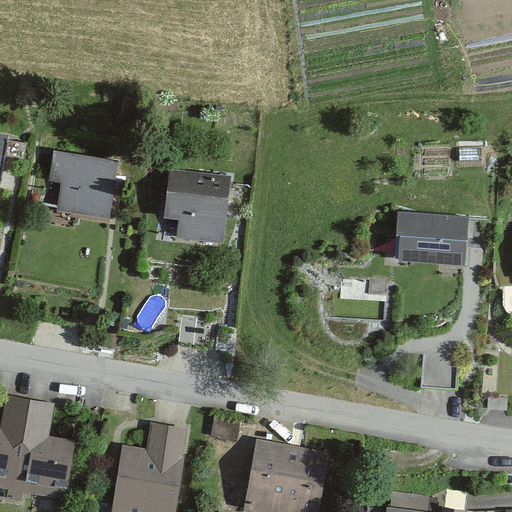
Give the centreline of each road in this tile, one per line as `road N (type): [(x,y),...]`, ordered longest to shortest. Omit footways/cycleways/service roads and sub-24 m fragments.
road 1 (residential): [(445,421),(0,352)]
road 2 (residential): [(470,260),(468,310),(455,333),(439,347),(384,361),(379,380),(445,421)]
